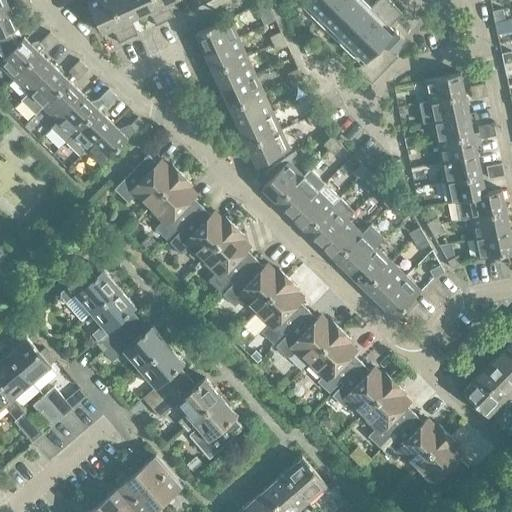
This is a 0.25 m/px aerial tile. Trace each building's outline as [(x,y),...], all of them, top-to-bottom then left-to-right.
[(0,0),(0,12),(9,8),(4,0),(0,0)] [(29,0),(25,0),(14,5),(17,11),(31,4),(29,0)] [(127,39),(108,0),(86,0),(102,33),(112,29),(118,43),(127,39)] [(132,0),(108,0),(127,39),(138,34),(131,20),(140,16),(132,0)] [(155,0),(132,0),(140,16),(149,12),(155,26),(166,21),(155,0)] [(155,0),(166,21),(175,16),(169,2),(174,0),(155,0)] [(199,0),(187,0),(192,9),(202,4),(199,0)] [(264,0),(256,4),(260,11),(269,6),(266,0),(264,0)] [(301,15),(310,6),(307,3),(303,0),(295,8),(301,15)] [(310,6),(366,61),(370,56),(375,60),(379,64),(392,51),(383,43),(391,34),(386,29),(377,20),(367,10),(357,1),(356,0),(309,0),(307,3),(310,6)] [(376,0),(367,10),(377,20),(392,4),(388,0),(376,0)] [(377,20),(386,29),(402,13),(392,4),(377,20)] [(492,10),(495,20),(505,18),(503,7),(492,10)] [(0,47),(21,32),(18,28),(9,8),(0,12),(0,47)] [(195,34),(204,53),(238,38),(229,18),(195,34)] [(505,18),(495,20),(497,31),(507,29),(505,18)] [(383,43),(392,51),(404,38),(396,30),(391,34),(383,43)] [(270,36),(272,42),(283,38),(280,31),(270,36)] [(0,66),(12,78),(54,35),(50,32),(39,42),(32,45),(24,37),(21,32),(0,47),(0,66)] [(12,78),(28,93),(54,66),(39,52),(44,47),(48,51),(59,40),(54,35),(12,78)] [(204,53),(213,73),(247,57),(238,38),(204,53)] [(283,38),(272,42),(275,49),(286,44),(283,38)] [(501,52),(503,63),(511,60),(511,54),(511,50),(501,52)] [(379,64),(380,65),(385,70),(398,57),(392,51),(379,64)] [(358,69),(362,74),(375,60),(370,56),(366,61),(358,69)] [(213,73),(222,91),(256,75),(247,57),(213,73)] [(68,71),(73,76),(84,65),(79,60),(68,71)] [(362,74),(367,78),(380,65),(379,64),(375,60),(362,74)] [(511,60),(503,63),(506,73),(511,71),(511,60)] [(84,65),(73,76),(77,80),(88,68),(84,65)] [(380,65),(367,78),(372,83),(385,70),(380,65)] [(42,107),(69,81),(54,66),(28,93),(22,99),(36,113),(42,107)] [(286,72),(290,80),(300,75),(297,68),(286,72)] [(423,80),(428,101),(465,93),(460,72),(423,80)] [(222,91),(230,109),(264,93),(256,75),(222,91)] [(300,75),(290,80),(293,88),(304,82),(300,75)] [(42,107),(57,121),(83,94),(69,81),(42,107)] [(470,86),(471,91),(486,88),(485,83),(470,86)] [(486,88),(471,91),(472,97),(487,94),(486,88)] [(98,100),(102,104),(113,93),(109,89),(98,100)] [(113,93),(102,104),(107,108),(118,97),(113,93)] [(230,109),(239,128),(273,112),(264,93),(230,109)] [(428,101),(432,121),(469,113),(465,93),(428,101)] [(52,127),(66,141),(98,109),(83,94),(57,121),(57,122),(52,127)] [(304,110),(307,117),(318,112),(315,105),(304,110)] [(86,149),(112,123),(98,109),(66,141),(81,155),(86,149)] [(239,128),(248,146),(282,130),(273,112),(239,128)] [(318,112),(307,117),(310,124),(322,119),(318,112)] [(432,121),(436,141),(473,133),(469,113),(432,121)] [(112,123),(86,149),(102,165),(135,131),(144,122),(138,117),(129,126),(119,129),(112,123)] [(478,126),(479,132),(494,128),(493,123),(478,126)] [(494,128),(479,132),(481,137),(495,134),(494,128)] [(282,130),(248,146),(257,165),(291,149),(282,130)] [(473,133),(436,141),(440,161),(477,154),(475,144),(479,143),(481,140),(479,132),(473,133)] [(323,144),(329,149),(337,140),(332,135),(323,144)] [(406,146),(417,144),(415,135),(405,137),(406,146)] [(337,140),(329,149),(334,154),(343,146),(337,140)] [(440,161),(444,181),(481,173),(477,154),(440,161)] [(137,194),(150,207),(182,174),(172,164),(168,168),(159,160),(156,163),(148,155),(115,188),(129,202),(137,194)] [(262,188),(277,203),(304,175),(285,157),(264,171),(272,178),(262,188)] [(353,172),(358,177),(367,169),(361,163),(353,172)] [(487,166),(488,172),(502,168),(501,163),(487,166)] [(502,168),(488,172),(489,177),(504,174),(502,168)] [(367,169),(358,177),(364,183),(372,174),(367,169)] [(449,202),(457,201),(465,199),(465,198),(485,194),(485,192),(481,173),(444,181),(449,202)] [(181,227),(182,228),(203,207),(194,199),(197,195),(188,187),(191,183),(182,174),(150,207),(164,220),(156,228),(168,240),(181,227)] [(277,203),(292,217),(319,189),(318,189),(304,175),(277,203)] [(292,217),(307,231),(340,197),(325,182),(318,189),(319,189),(292,217)] [(469,217),(506,210),(502,189),(485,192),(485,194),(465,198),(465,199),(457,201),(461,219),(469,217)] [(382,201),(388,206),(396,197),(390,192),(382,201)] [(307,231),(322,245),(348,218),(348,217),(354,210),(340,197),(307,231)] [(396,197),(388,206),(393,211),(402,203),(396,197)] [(191,246),(204,258),(235,226),(226,217),(222,221),(213,212),(211,215),(203,207),(182,228),(184,230),(171,243),(183,254),(191,246)] [(469,217),(473,237),(510,229),(506,210),(469,217)] [(427,222),(430,229),(441,223),(437,216),(427,222)] [(322,245),(336,259),(363,232),(348,218),(322,245)] [(441,223),(430,229),(434,236),(445,230),(441,223)] [(378,246),(385,239),(370,224),(363,232),(336,259),(351,274),(378,246)] [(233,278),(235,279),(255,258),(246,250),(249,247),(241,238),(244,235),(235,226),(204,258),(217,272),(209,280),(221,291),(233,278)] [(409,232),(413,239),(423,233),(420,226),(409,232)] [(511,236),(510,229),(473,237),(478,258),(511,250),(511,236)] [(423,233),(413,239),(416,245),(427,240),(423,233)] [(351,274),(366,288),(392,260),(378,246),(351,274)] [(447,260),(451,267),(462,261),(458,254),(447,260)] [(243,297),(257,311),(289,278),(279,268),(275,272),(266,264),(264,266),(255,258),(235,279),(236,281),(224,294),(235,305),(243,297)] [(366,288),(380,301),(406,274),(392,260),(366,288)] [(430,270),(433,277),(444,271),(440,264),(430,270)] [(91,311),(92,312),(120,288),(104,269),(90,281),(84,273),(64,289),(61,292),(61,295),(66,301),(66,302),(81,319),(91,311)] [(406,274),(380,301),(396,316),(422,289),(406,274)] [(287,330),(289,332),(309,311),(300,302),(303,299),(294,290),(298,286),(289,278),(257,311),(270,323),(262,332),(275,343),(287,330)] [(95,341),(104,351),(140,320),(132,311),(136,307),(120,288),(92,312),(102,325),(92,333),(98,339),(95,341)] [(297,350),(309,362),(341,329),(332,321),(329,324),(321,317),(318,319),(309,311),(289,332),(290,333),(277,346),(289,358),(297,350)] [(124,350),(140,368),(169,344),(153,326),(148,330),(140,320),(104,351),(112,361),(124,350)] [(340,382),(341,383),(362,362),(353,354),(356,351),(347,342),(350,338),(341,329),(309,362),(323,375),(317,382),(329,393),(340,382)] [(26,337),(7,354),(32,383),(51,366),(26,337)] [(511,346),(509,343),(493,360),(511,377),(511,346)] [(143,398),(152,408),(188,377),(180,368),(185,364),(169,344),(140,368),(156,387),(143,398)] [(7,354),(0,359),(0,382),(14,398),(32,383),(7,354)] [(511,377),(493,360),(478,375),(510,405),(511,402),(511,377)] [(349,400),(363,414),(395,381),(386,372),(382,376),(373,368),(370,370),(362,362),(341,383),(342,384),(332,395),(343,406),(349,400)] [(510,405),(478,375),(463,391),(494,421),(510,405)] [(179,421),(185,429),(222,397),(205,377),(195,386),(188,377),(152,408),(160,417),(177,403),(186,413),(179,421)] [(394,433),(395,435),(416,414),(407,406),(410,403),(401,395),(405,390),(395,381),(363,414),(376,427),(368,435),(380,447),(394,433)] [(14,398),(0,382),(0,410),(5,406),(16,419),(15,420),(33,441),(43,432),(14,398)] [(54,386),(44,395),(62,416),(73,407),(54,386)] [(62,416),(44,395),(33,404),(51,425),(62,416)] [(222,397),(185,429),(210,457),(235,436),(232,433),(241,426),(235,418),(238,416),(222,397)] [(403,453),(417,466),(449,433),(439,424),(435,428),(427,420),(424,422),(416,414),(395,435),(397,436),(383,450),(395,462),(403,453)] [(449,433),(417,466),(430,479),(425,485),(438,498),(469,466),(460,458),(463,455),(454,447),(458,442),(449,433)] [(139,460),(132,466),(163,502),(183,485),(156,454),(143,465),(139,460)] [(302,455),(283,472),(308,501),(327,484),(302,455)] [(130,476),(118,487),(139,511),(151,511),(163,502),(132,466),(127,471),(130,476)] [(283,472),(264,488),(284,511),(295,511),(308,501),(283,472)] [(101,493),(95,498),(106,511),(139,511),(118,487),(105,498),(101,493)] [(284,511),(264,488),(245,504),(251,511),(284,511)] [(93,508),(88,511),(106,511),(95,498),(89,504),(93,508)] [(330,511),(346,511),(349,510),(342,502),(330,511)]
